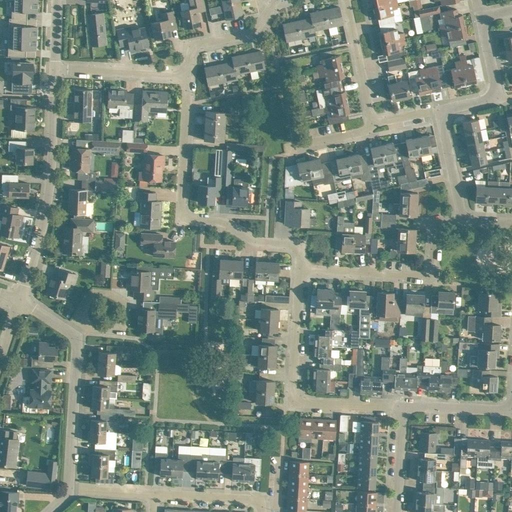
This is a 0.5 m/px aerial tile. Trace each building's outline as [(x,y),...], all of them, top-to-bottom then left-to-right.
[(11,11),(11,19),(27,19),(27,12),(37,13),(37,1),(16,0),(13,0),(14,11),(11,11)] [(181,10),(184,28),(200,25),(198,12),(205,10),(202,0),(186,0),(189,9),(181,10)] [(418,10),(416,0),(410,0),(408,0),(409,7),(413,6),(415,17),(420,16),(418,10)] [(439,6),(422,9),(420,0),(416,0),(418,10),(420,16),(424,16),(428,15),(441,12),(439,6)] [(222,6),(225,20),(243,16),(240,2),(222,6)] [(378,19),(379,25),(395,22),(401,20),(399,7),(398,7),(397,3),(373,8),(375,19),(378,19)] [(339,7),(324,10),(328,28),(343,25),(339,7)] [(456,9),(441,12),(442,19),(438,20),(439,25),(440,31),(464,26),(462,15),(458,16),(456,9)] [(310,13),(311,18),(315,36),(314,31),(328,28),(324,10),(310,13)] [(151,23),(153,29),(155,39),(170,35),(169,30),(176,29),(172,11),(161,14),(162,21),(151,23)] [(102,13),(87,15),(90,46),(105,44),(102,13)] [(430,25),(428,15),(424,16),(420,16),(422,26),(430,25)] [(422,32),(419,17),(413,18),(417,33),(422,32)] [(311,18),(297,21),(301,39),(315,36),(311,18)] [(7,19),(6,37),(14,38),(36,38),(36,37),(37,37),(38,29),(36,29),(36,26),(26,26),(27,19),(11,19),(9,19),(7,19)] [(286,42),(287,42),(301,39),(297,21),(283,24),(286,42)] [(398,34),(395,22),(379,25),(381,32),(378,32),(381,44),(405,38),(403,33),(398,34)] [(450,47),(457,46),(466,44),(465,37),(467,37),(464,26),(440,31),(441,36),(448,35),(450,47)] [(129,44),(130,50),(137,49),(148,46),(146,36),(144,28),(131,30),(130,28),(117,30),(120,46),(129,44)] [(511,36),(503,39),(506,50),(511,48),(511,36)] [(6,37),(6,57),(8,57),(25,57),(26,50),(35,50),(36,50),(36,38),(14,38),(6,37)] [(405,38),(381,44),(383,55),(386,54),(387,61),(405,57),(404,50),(401,50),(400,45),(406,44),(405,38)] [(483,38),(475,38),(476,46),(484,45),(483,38)] [(318,71),(312,72),(313,73),(341,67),(339,55),(337,56),(336,50),(320,53),(321,59),(322,65),(317,66),(318,71)] [(264,69),(261,51),(246,54),(250,72),(264,69)] [(232,57),(233,62),(237,80),(237,79),(236,75),(250,72),(246,54),(232,57)] [(476,83),(474,71),(480,70),(477,60),(471,61),(472,65),(467,66),(465,55),(460,56),(461,61),(460,61),(465,84),(465,85),(476,83)] [(406,68),(405,58),(387,62),(390,72),(406,68)] [(454,85),(454,87),(465,85),(465,84),(460,61),(455,62),(456,68),(444,71),(447,87),(454,85)] [(12,62),(12,75),(13,75),(12,92),(27,92),(28,83),(31,83),(31,78),(33,78),(33,63),(12,62)] [(233,62),(219,65),(222,83),(237,80),(233,62)] [(219,65),(204,68),(208,85),(222,83),(219,65)] [(430,67),(425,69),(429,92),(432,91),(432,92),(441,90),(440,88),(447,87),(444,71),(442,65),(430,67)] [(322,82),(324,89),(341,85),(340,78),(344,78),(341,67),(313,73),(314,78),(325,76),(326,81),(322,82)] [(425,69),(419,70),(419,69),(407,72),(409,78),(408,78),(412,94),(418,93),(419,95),(430,93),(429,92),(425,69)] [(293,83),(305,81),(303,75),(292,78),(291,78),(292,84),(293,83)] [(395,75),(388,76),(389,84),(393,101),(409,97),(406,84),(406,81),(396,83),(395,75)] [(320,108),(323,107),(347,102),(345,91),(343,91),(341,85),(324,89),(316,91),(320,108)] [(92,90),(75,89),(74,121),(91,122),(92,90)] [(108,100),(108,106),(120,107),(120,111),(120,117),(131,117),(132,112),(132,104),(133,94),(126,93),(126,90),(118,89),(118,91),(109,90),(108,100)] [(147,111),(166,112),(167,92),(143,91),(142,105),(135,104),(135,120),(147,121),(147,111)] [(26,107),(26,99),(10,98),(10,110),(16,110),(15,129),(34,130),(35,107),(26,107)] [(329,124),(349,120),(347,114),(349,113),(347,102),(323,107),(320,108),(311,109),(312,115),(314,116),(324,114),(325,113),(326,113),(327,117),(328,117),(329,124)] [(204,126),(224,127),(225,113),(205,111),(204,126)] [(460,129),(462,134),(480,130),(477,119),(462,122),(463,128),(460,129)] [(134,130),(133,130),(132,136),(133,136),(133,138),(133,142),(143,143),(144,138),(136,138),(136,122),(134,122),(134,123),(133,123),(133,128),(134,128),(134,130)] [(224,141),(224,127),(204,126),(204,140),(224,141)] [(125,130),(125,141),(132,142),(133,130),(125,130)] [(467,145),(482,142),(480,130),(462,134),(463,140),(466,139),(467,145)] [(431,153),(427,135),(416,138),(420,155),(431,153)] [(406,140),(409,158),(420,155),(416,138),(406,140)] [(119,155),(119,151),(120,142),(92,140),(93,141),(92,150),(106,150),(106,154),(119,155)] [(16,154),(16,163),(33,163),(33,148),(26,148),(26,141),(16,141),(9,141),(8,151),(13,151),(12,154),(16,154)] [(146,143),(143,143),(133,142),(120,142),(119,151),(146,152),(146,143)] [(467,145),(468,150),(465,150),(466,156),(484,152),(482,142),(467,145)] [(404,167),(403,161),(399,143),(393,145),(392,143),(381,145),(386,168),(395,166),(395,169),(404,167)] [(263,151),(264,145),(243,144),(243,150),(226,150),(223,150),(221,184),(228,185),(230,154),(235,154),(235,158),(247,159),(248,150),(263,151)] [(370,147),(374,166),(376,166),(377,169),(386,168),(381,145),(370,147)] [(77,179),(88,180),(90,149),(73,148),(72,170),(78,171),(77,179)] [(215,193),(221,194),(221,184),(223,150),(216,149),(214,177),(207,177),(207,186),(199,185),(198,202),(214,203),(215,193)] [(467,161),(470,160),(472,166),(487,163),(484,152),(466,156),(467,161)] [(139,180),(139,186),(148,186),(148,180),(151,180),(161,181),(162,164),(163,165),(164,156),(154,155),(145,154),(144,171),(143,180),(139,180)] [(334,182),(351,178),(347,156),(343,157),(343,154),(336,156),(337,158),(336,159),(336,160),(330,162),(334,182)] [(347,156),(351,178),(360,177),(361,180),(366,181),(370,180),(367,165),(365,154),(358,156),(358,154),(347,156)] [(319,158),(308,161),(311,178),(313,186),(324,183),(324,184),(334,182),(330,162),(320,164),(319,158)] [(408,160),(403,161),(404,167),(407,182),(410,182),(415,180),(413,169),(410,169),(408,160)] [(301,181),(311,178),(308,161),(297,163),(297,165),(286,168),(285,183),(285,186),(301,182),(301,181)] [(440,168),(432,170),(434,177),(441,175),(440,168)] [(9,189),(9,197),(28,197),(29,183),(14,183),(15,175),(2,174),(1,189),(9,189)] [(379,176),(370,178),(370,180),(372,190),(380,188),(381,188),(380,182),(379,176)] [(416,180),(410,182),(411,189),(428,185),(427,178),(425,179),(416,180)] [(226,204),(246,205),(247,195),(249,195),(251,194),(251,190),(249,188),(247,188),(248,180),(233,179),(233,187),(227,186),(226,204)] [(117,182),(95,181),(95,190),(117,191),(117,182)] [(285,188),(285,198),(294,198),(294,186),(290,186),(290,189),(285,188)] [(481,205),(487,205),(488,187),(476,186),(475,202),(481,202),(481,205)] [(487,205),(492,206),(492,203),(498,203),(498,187),(488,187),(487,205)] [(503,203),(502,206),(509,206),(510,188),(498,187),(498,203),(503,203)] [(74,214),(74,219),(85,220),(86,189),(70,188),(68,213),(74,214)] [(342,191),(336,193),(338,202),(347,200),(346,193),(342,191)] [(139,227),(160,228),(160,214),(157,214),(158,201),(155,201),(156,193),(138,192),(137,200),(141,200),(139,227)] [(400,203),(417,204),(418,193),(407,193),(400,192),(400,203)] [(372,193),(364,195),(355,197),(355,202),(373,198),(372,193)] [(348,205),(347,200),(338,202),(337,208),(348,205)] [(285,224),(292,225),(308,225),(309,209),(300,208),(301,202),(286,201),(285,224)] [(417,205),(417,204),(400,203),(393,203),(393,212),(399,212),(399,215),(416,216),(416,215),(419,215),(420,206),(417,205)] [(0,231),(0,233),(18,237),(21,226),(18,226),(20,215),(17,215),(18,208),(1,205),(0,212),(4,213),(0,231)] [(381,221),(396,221),(396,215),(381,214),(381,218),(376,218),(376,213),(372,213),(372,220),(381,220),(381,221)] [(337,236),(336,248),(342,248),(341,251),(352,252),(353,234),(354,234),(354,226),(355,222),(343,222),(343,215),(338,215),(337,230),(337,236)] [(62,253),(72,253),(80,254),(81,231),(92,231),(93,220),(85,220),(74,219),(71,219),(71,227),(64,227),(62,253)] [(353,234),(352,252),(364,252),(365,235),(362,234),(362,226),(354,226),(354,234),(353,234)] [(397,240),(415,241),(416,229),(398,228),(397,240)] [(131,246),(132,231),(122,231),(121,245),(131,246)] [(142,233),(141,244),(154,245),(153,256),(159,256),(173,257),(174,257),(175,242),(161,241),(162,234),(152,234),(142,233)] [(397,251),(414,252),(415,241),(397,240),(397,251)] [(0,269),(3,270),(10,246),(0,243),(0,269)] [(229,285),(230,278),(231,260),(220,259),(219,277),(221,277),(221,279),(220,284),(229,285)] [(242,261),(231,260),(230,278),(229,285),(238,286),(239,278),(241,278),(242,261)] [(256,261),(255,279),(266,280),(267,262),(256,261)] [(267,262),(266,280),(277,280),(278,262),(267,262)] [(131,289),(134,289),(134,298),(152,299),(153,287),(156,287),(157,267),(138,266),(137,270),(136,270),(136,271),(132,271),(131,289)] [(52,277),(47,293),(65,299),(70,283),(74,284),(77,275),(58,269),(56,278),(51,276),(50,276),(52,277)] [(212,279),(211,299),(220,299),(220,284),(221,279),(212,279)] [(311,295),(310,306),(316,307),(316,315),(328,316),(329,312),(330,312),(339,313),(340,304),(340,295),(340,293),(333,293),(333,290),(317,289),(317,295),(311,295)] [(359,315),(360,315),(359,331),(359,337),(368,338),(371,296),(365,295),(365,291),(350,291),(349,305),(360,306),(359,315)] [(431,295),(431,306),(430,313),(438,313),(453,314),(453,307),(454,292),(439,291),(438,295),(431,295)] [(377,292),(376,313),(399,314),(400,299),(393,299),(393,293),(377,292)] [(480,315),(490,315),(500,316),(501,307),(496,306),(497,293),(479,292),(478,308),(481,308),(480,315)] [(406,307),(405,313),(414,314),(414,315),(422,316),(423,306),(423,295),(406,294),(406,304),(406,307)] [(265,295),(265,302),(277,302),(283,303),(283,296),(277,295),(265,295)] [(182,303),(181,303),(165,303),(159,303),(159,311),(162,311),(163,311),(177,312),(177,311),(181,311),(182,303)] [(65,306),(64,312),(72,315),(74,309),(65,306)] [(196,323),(197,306),(189,306),(188,323),(196,323)] [(421,318),(420,340),(428,341),(430,318),(430,313),(431,306),(423,306),(422,316),(422,318),(421,318)] [(260,319),(278,320),(278,309),(260,308),(260,319)] [(162,319),(163,311),(162,311),(159,311),(155,311),(155,310),(139,309),(138,330),(154,331),(153,335),(162,335),(162,319)] [(489,318),(490,318),(468,316),(467,331),(474,331),(474,332),(478,332),(478,338),(499,339),(500,325),(488,325),(489,318)] [(430,318),(428,341),(436,341),(437,341),(438,319),(437,319),(430,318)] [(259,331),(277,332),(278,320),(260,319),(259,331)] [(315,335),(314,345),(331,346),(331,335),(333,335),(334,330),(321,329),(321,335),(315,335)] [(351,341),(351,347),(358,348),(359,337),(359,331),(355,331),(354,341),(351,341)] [(32,355),(31,366),(49,367),(50,360),(56,361),(57,347),(48,346),(48,342),(39,342),(38,356),(32,355)] [(478,356),(470,355),(469,365),(485,366),(485,367),(487,367),(487,366),(494,366),(495,353),(498,353),(498,344),(481,343),(481,348),(478,348),(478,356)] [(258,354),(276,355),(276,345),(258,344),(258,354)] [(99,352),(98,363),(115,364),(116,353),(122,354),(122,346),(106,345),(106,352),(99,352)] [(320,357),(319,362),(341,363),(342,357),(330,357),(331,346),(314,345),(313,357),(320,357)] [(370,394),(371,375),(363,375),(362,348),(357,348),(355,374),(355,387),(360,387),(360,393),(370,394)] [(268,367),(275,367),(276,355),(258,354),(257,366),(266,367),(266,368),(268,368),(268,367)] [(382,376),(371,375),(370,394),(382,394),(382,382),(388,383),(389,368),(390,357),(382,356),(381,369),(383,369),(382,376)] [(394,389),(405,390),(406,373),(406,367),(407,358),(400,357),(399,372),(395,372),(395,369),(389,368),(388,383),(394,383),(394,389)] [(456,386),(457,376),(457,372),(451,371),(450,376),(445,376),(445,372),(447,372),(448,361),(440,361),(440,366),(439,391),(450,392),(450,386),(456,386)] [(312,378),(330,379),(330,369),(341,370),(341,363),(319,362),(319,369),(313,369),(312,378)] [(97,374),(114,375),(115,364),(98,363),(97,374)] [(422,384),(423,365),(417,365),(416,373),(406,373),(405,390),(416,390),(416,384),(422,384)] [(440,366),(423,365),(422,384),(428,385),(428,391),(439,391),(440,366)] [(467,369),(457,368),(457,372),(457,376),(467,377),(467,369)] [(51,371),(33,369),(32,382),(35,382),(34,390),(30,389),(30,406),(29,412),(48,414),(49,408),(50,391),(46,390),(47,382),(50,383),(51,371)] [(496,391),(497,377),(489,376),(489,370),(473,369),(472,383),(480,384),(480,390),(496,391)] [(329,392),(330,379),(312,378),(312,391),(329,392)] [(109,398),(116,398),(118,381),(99,380),(99,386),(93,386),(92,397),(109,398)] [(256,391),(274,392),(274,381),(257,380),(256,391)] [(151,390),(151,383),(143,383),(142,391),(151,391),(151,390)] [(255,402),(263,403),(273,403),(274,392),(256,391),(255,402)] [(97,414),(100,414),(118,415),(127,416),(127,410),(114,409),(115,404),(109,403),(109,398),(92,397),(91,408),(97,408),(97,414)] [(118,415),(100,414),(100,420),(91,419),(90,431),(106,432),(106,431),(117,432),(117,418),(118,415)] [(339,431),(347,431),(348,415),(340,415),(339,431)] [(298,437),(299,437),(310,438),(312,419),(299,418),(298,437)] [(324,419),(312,419),(310,438),(323,438),(324,419)] [(336,420),(324,419),(323,438),(335,439),(336,420)] [(360,432),(377,433),(378,422),(361,420),(360,432)] [(0,464),(13,466),(14,466),(15,456),(16,456),(18,439),(16,439),(17,432),(2,430),(1,437),(0,437),(0,464)] [(116,449),(117,432),(106,431),(106,432),(90,431),(89,442),(99,442),(98,448),(116,449)] [(359,443),(377,444),(377,433),(360,432),(359,443)] [(419,444),(418,450),(435,451),(436,433),(421,432),(420,444),(419,444)] [(461,445),(460,454),(460,468),(466,468),(466,458),(467,459),(467,457),(477,457),(478,439),(467,439),(467,445),(461,445)] [(489,440),(478,439),(477,457),(477,466),(494,467),(494,460),(495,447),(489,446),(489,440)] [(494,460),(501,461),(501,458),(511,459),(511,444),(511,441),(501,441),(501,447),(495,447),(494,460)] [(232,451),(232,443),(197,442),(196,449),(232,451)] [(359,454),(376,455),(377,444),(359,443),(359,454)] [(89,465),(92,465),(114,466),(115,460),(116,449),(98,448),(95,448),(94,454),(93,454),(93,455),(90,454),(89,465)] [(302,448),(302,458),(310,458),(310,449),(310,448),(302,448)] [(160,476),(171,476),(172,459),(166,459),(166,453),(155,452),(154,469),(160,470),(160,476)] [(178,459),(172,459),(171,476),(182,477),(182,471),(189,471),(190,454),(178,453),(178,459)] [(196,478),(207,478),(208,454),(202,453),(202,455),(190,454),(189,471),(196,472),(196,478)] [(418,458),(417,469),(435,471),(436,460),(445,460),(445,454),(424,453),(424,459),(418,458)] [(226,455),(208,454),(207,478),(218,479),(218,473),(225,473),(226,455)] [(358,465),(376,466),(376,455),(359,454),(358,465)] [(231,480),(243,481),(244,457),(233,457),(233,460),(226,460),(227,455),(226,455),(225,473),(232,474),(231,480)] [(244,457),(243,481),(254,481),(254,475),(260,476),(261,458),(250,458),(244,457)] [(40,487),(45,488),(54,489),(58,461),(48,460),(47,473),(42,472),(40,487)] [(308,474),(308,462),(289,461),(289,473),(308,474)] [(95,482),(113,483),(114,472),(114,466),(92,465),(91,476),(96,476),(95,482)] [(358,476),(375,477),(376,466),(358,465),(358,476)] [(457,479),(456,466),(448,466),(448,480),(457,479)] [(436,487),(441,488),(441,487),(441,471),(435,471),(417,469),(417,480),(423,481),(422,486),(436,487)] [(288,485),(307,486),(308,474),(289,473),(288,485)] [(357,487),(374,488),(375,477),(358,476),(357,487)] [(483,490),(492,490),(493,483),(493,482),(484,482),(483,490)] [(288,497),(307,498),(307,486),(288,485),(288,497)] [(415,503),(440,504),(443,504),(444,487),(441,487),(441,488),(436,487),(422,486),(422,492),(416,492),(415,503)] [(18,492),(0,491),(0,511),(15,511),(16,499),(18,499),(18,492)] [(357,491),(356,503),(375,504),(376,492),(357,491)] [(287,509),(297,510),(306,510),(307,498),(288,497),(287,509)] [(375,511),(375,504),(356,503),(355,511),(375,511)] [(432,511),(433,511),(444,511),(444,504),(443,504),(440,504),(415,503),(414,511),(432,511)]
